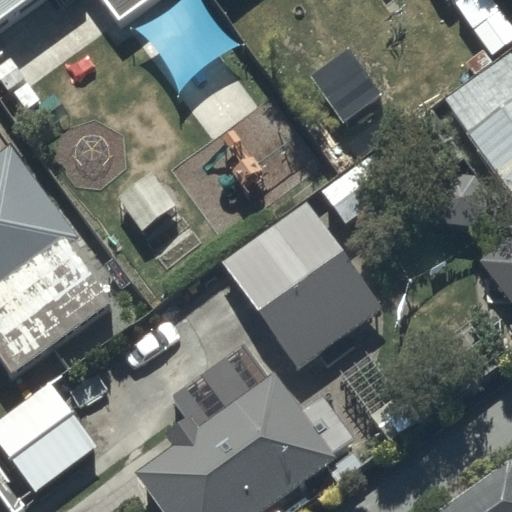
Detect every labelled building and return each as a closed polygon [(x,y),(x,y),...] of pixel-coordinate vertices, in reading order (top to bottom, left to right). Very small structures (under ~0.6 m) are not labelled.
[(0,0),(0,21),(28,0),(103,0),(120,22),(149,0),(0,0)] [(511,51),(446,99),(511,189),(511,51)] [(384,144),(324,192),(361,242),(389,221),(369,194),(402,170),(384,144)] [(0,358),(12,375),(111,304),(71,249),(79,244),(10,148),(0,155),(0,358)] [(308,210),(225,266),(299,367),(367,317),(338,277),(351,268),(308,210)] [(374,354),(340,376),(386,442),(417,422),(374,354)] [(274,372),(138,472),(167,511),(266,511),(337,460),(334,457),(354,443),(321,398),(303,412),(274,372)] [(52,385),(0,424),(0,442),(36,489),(96,443),(52,385)] [(511,511),(511,463),(510,461),(438,511),(511,511)]
